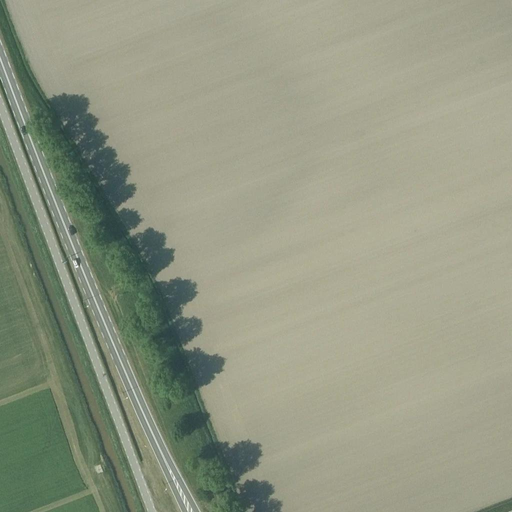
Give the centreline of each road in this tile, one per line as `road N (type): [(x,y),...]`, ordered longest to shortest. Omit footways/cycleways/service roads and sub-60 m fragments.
road 1 (primary): [(167,465),(0,53)]
road 2 (unclassified): [(152,511),(0,104)]
